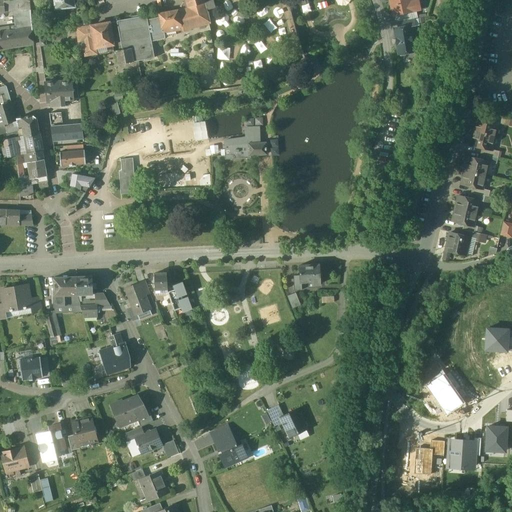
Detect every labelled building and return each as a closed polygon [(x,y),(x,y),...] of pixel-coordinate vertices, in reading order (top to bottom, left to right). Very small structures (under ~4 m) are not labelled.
[(29,0),(14,0),(4,1),(5,12),(14,11),(31,10),(29,0)] [(74,0),(53,0),(55,9),(75,7),(74,0)] [(211,0),(206,2),(205,2),(207,10),(216,7),(213,0),(211,0)] [(389,0),(390,1),(391,1),(391,5),(393,16),(399,14),(400,15),(413,11),(410,0),(389,0)] [(205,2),(188,7),(186,2),(183,2),(181,6),(182,9),(178,10),(182,29),(181,29),(181,30),(183,31),(190,29),(191,28),(210,23),(211,21),(209,11),(208,12),(207,10),(205,2)] [(31,10),(14,11),(14,18),(31,17),(31,10)] [(178,10),(159,13),(160,17),(162,33),(164,32),(176,30),(181,29),(182,29),(178,10)] [(147,15),(117,21),(122,49),(131,48),(133,61),(154,58),(152,41),(147,20),(147,15)] [(31,17),(14,18),(16,30),(32,28),(31,17)] [(152,41),(165,38),(165,36),(164,32),(162,33),(160,17),(147,20),(152,41)] [(414,19),(397,21),(398,28),(410,26),(410,27),(415,26),(414,19)] [(110,22),(91,25),(91,26),(95,48),(114,44),(110,22)] [(91,26),(77,28),(80,42),(83,41),(86,54),(96,53),(91,26)] [(398,28),(395,29),(399,54),(399,53),(401,56),(405,55),(406,52),(414,51),(410,27),(410,26),(398,28)] [(16,30),(2,33),(5,49),(34,44),(32,28),(16,30)] [(131,48),(122,49),(125,63),(133,61),(131,48)] [(172,48),(172,57),(184,57),(184,52),(179,53),(178,48),(172,48)] [(122,49),(117,50),(119,64),(125,63),(122,49)] [(304,68),(298,70),(299,71),(300,72),(303,73),(305,74),(307,74),(308,74),(310,73),(311,71),(312,70),(313,68),(313,66),(312,64),(311,62),(310,60),(308,59),(306,59),(304,59),(302,60),(303,64),(304,68)] [(73,81),(45,82),(48,102),(49,102),(64,100),(79,99),(77,81),(73,81)] [(6,87),(0,88),(0,105),(11,103),(7,87),(6,87)] [(11,103),(0,105),(0,126),(6,125),(17,122),(16,119),(11,103)] [(59,113),(50,114),(51,127),(60,126),(59,113)] [(507,119),(490,115),(488,121),(497,123),(497,124),(506,126),(507,119)] [(34,116),(16,119),(17,122),(6,125),(7,130),(7,132),(19,129),(19,131),(23,130),(24,136),(39,134),(36,118),(34,116)] [(488,121),(476,118),(473,132),(494,137),(497,124),(497,123),(488,121)] [(60,126),(51,127),(53,141),(83,139),(82,124),(60,126)] [(249,144),(260,143),(259,128),(245,128),(246,138),(225,141),(225,145),(249,144)] [(494,137),(473,132),(470,146),(482,148),(491,151),(491,150),(494,137)] [(39,134),(24,136),(27,154),(42,151),(39,134)] [(19,137),(8,140),(9,147),(5,148),(7,158),(17,156),(19,156),(19,141),(19,137)] [(260,143),(249,144),(249,155),(266,154),(266,143),(260,143)] [(249,155),(249,144),(225,145),(226,159),(250,158),(249,155)] [(491,151),(482,148),(481,154),(498,158),(499,152),(491,150),(491,151)] [(42,151),(27,154),(28,157),(29,163),(44,160),(42,151)] [(85,151),(60,153),(61,166),(69,165),(69,166),(76,165),(76,164),(86,163),(85,151)] [(19,156),(17,156),(18,165),(21,164),(26,163),(25,158),(28,157),(27,154),(19,156)] [(498,158),(481,154),(479,160),(489,163),(489,164),(497,165),(498,158)] [(133,158),(122,160),(123,171),(120,172),(121,194),(135,193),(133,158)] [(479,160),(467,158),(464,171),(486,176),(489,164),(489,163),(479,160)] [(29,163),(28,163),(30,179),(36,178),(47,176),(44,160),(29,163)] [(486,176),(464,171),(461,185),(472,187),(483,190),(483,189),(486,176)] [(95,178),(72,174),(70,186),(81,188),(81,186),(89,187),(95,178)] [(23,177),(19,178),(20,197),(33,195),(31,184),(28,181),(28,177),(23,177)] [(483,190),(472,187),(471,193),(485,196),(489,197),(490,191),(483,189),(483,190)] [(485,196),(471,193),(470,199),(479,201),(479,202),(483,202),(485,196)] [(470,199),(458,196),(455,209),(476,214),(479,202),(479,201),(470,199)] [(476,214),(455,209),(452,221),(464,224),(473,226),(473,225),(476,214)] [(20,211),(6,211),(6,225),(19,225),(20,217),(20,211)] [(32,216),(20,217),(19,225),(33,225),(32,216)] [(511,223),(503,222),(500,235),(511,238),(511,223)] [(473,226),(464,224),(463,230),(476,233),(477,226),(473,225),(473,226)] [(476,233),(463,230),(461,236),(470,238),(476,239),(478,240),(480,234),(476,233)] [(461,236),(449,233),(445,251),(466,256),(470,238),(461,236)] [(470,238),(466,256),(472,257),(476,239),(470,238)] [(319,264),(299,266),(300,275),(300,282),(301,282),(313,282),(313,285),(320,284),(319,264)] [(167,273),(154,274),(154,280),(152,280),(152,285),(155,285),(155,293),(160,293),(160,289),(168,289),(167,273)] [(300,275),(294,276),(294,291),(302,290),(301,282),(300,282),(300,275)] [(76,277),(54,278),(54,286),(50,287),(50,295),(54,295),(54,296),(77,295),(76,277)] [(93,277),(76,277),(77,295),(93,295),(93,277)] [(146,281),(140,284),(144,295),(150,293),(146,281)] [(182,282),(173,285),(175,289),(178,298),(179,297),(187,295),(182,282)] [(140,284),(140,283),(126,288),(126,289),(127,289),(129,294),(128,295),(131,304),(133,303),(137,314),(150,309),(140,284)] [(28,285),(14,287),(18,309),(31,306),(32,313),(33,313),(31,299),(28,285)] [(14,287),(1,290),(3,305),(6,318),(7,318),(5,311),(18,309),(14,287)] [(178,298),(175,289),(168,292),(175,311),(182,308),(179,300),(180,300),(179,297),(178,298)] [(296,293),(287,296),(292,309),(300,305),(296,293)] [(77,295),(54,296),(54,307),(64,306),(75,305),(75,312),(82,311),(81,306),(77,295)] [(169,295),(163,297),(165,306),(171,304),(169,295)] [(180,300),(179,300),(182,308),(183,313),(192,309),(188,297),(180,300)] [(40,298),(31,299),(33,313),(44,311),(40,298)] [(195,299),(191,301),(196,316),(200,314),(195,299)] [(96,306),(81,306),(82,311),(83,314),(97,314),(96,306)] [(52,312),(44,314),(48,328),(56,325),(52,312)] [(56,325),(48,328),(51,337),(61,336),(59,328),(57,328),(56,325)] [(509,351),(509,350),(510,332),(511,327),(484,325),(482,349),(509,351)] [(119,334),(108,337),(112,348),(123,345),(119,334)] [(112,348),(113,353),(103,356),(108,373),(128,366),(125,356),(128,355),(125,344),(123,345),(112,348)] [(22,380),(43,378),(43,376),(41,359),(40,357),(20,360),(22,380)] [(41,359),(43,376),(50,375),(47,358),(41,359)] [(447,411),(462,400),(444,374),(428,384),(447,411)] [(137,396),(122,402),(121,400),(111,404),(116,417),(123,415),(126,424),(138,419),(148,415),(146,412),(143,404),(141,404),(137,396)] [(274,427),(283,423),(290,437),(306,429),(310,428),(306,420),(303,422),(297,410),(284,416),(278,405),(267,411),(274,427)] [(148,415),(138,419),(141,427),(141,426),(153,422),(149,410),(146,412),(148,415)] [(270,421),(267,414),(261,417),(264,423),(270,421)] [(91,418),(73,422),(75,434),(78,445),(79,445),(86,443),(86,445),(89,444),(90,445),(94,444),(95,443),(97,442),(91,418)] [(59,424),(49,427),(50,432),(54,450),(55,450),(64,448),(65,448),(63,440),(59,424)] [(141,427),(125,433),(128,441),(136,438),(145,435),(141,426),(141,427)] [(227,426),(212,433),(214,438),(229,431),(227,426)] [(506,428),(488,427),(486,450),(505,452),(506,428)] [(145,435),(136,438),(138,445),(137,445),(138,447),(139,447),(142,453),(162,445),(156,430),(145,435)] [(236,443),(230,431),(229,431),(214,438),(213,438),(219,451),(220,450),(221,454),(220,454),(225,467),(242,460),(240,456),(246,454),(242,445),(237,447),(235,443),(236,443)] [(50,432),(37,435),(44,461),(57,458),(55,450),(54,450),(50,432)] [(75,434),(68,436),(69,439),(72,451),(80,449),(79,445),(78,445),(75,434)] [(69,439),(63,440),(65,448),(64,448),(66,454),(72,452),(72,451),(69,439)] [(432,455),(444,455),(445,442),(431,441),(430,449),(432,449),(432,455)] [(474,444),(451,442),(449,466),(473,467),(474,444)] [(430,449),(416,448),(414,474),(431,475),(432,455),(432,449),(430,449)] [(24,449),(2,454),(7,471),(28,465),(24,449)] [(142,469),(130,474),(134,481),(139,479),(146,476),(142,469)] [(161,470),(146,476),(139,479),(139,480),(141,479),(149,500),(142,503),(143,504),(170,492),(168,492),(162,479),(164,478),(161,470)] [(38,474),(30,476),(34,493),(42,490),(40,480),(38,474)] [(48,478),(40,480),(42,490),(44,496),(52,494),(48,478)] [(160,503),(148,508),(150,511),(156,511),(163,509),(160,503)]
